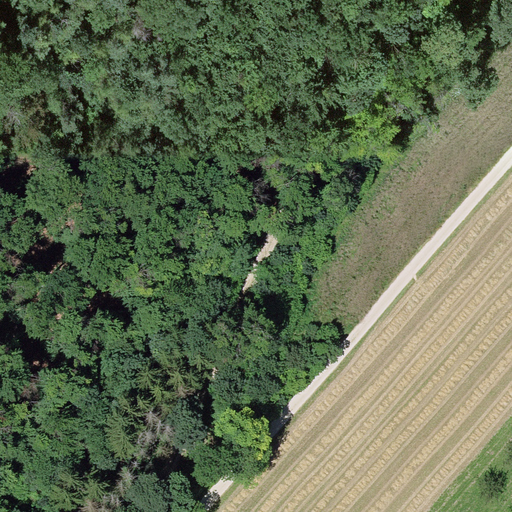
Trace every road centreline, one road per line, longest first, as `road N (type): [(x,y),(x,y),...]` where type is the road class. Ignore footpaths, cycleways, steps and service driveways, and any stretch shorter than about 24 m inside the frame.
road 1 (track): [(412,0),(330,128),(236,301),(151,511)]
road 2 (track): [(511,151),(192,511)]
